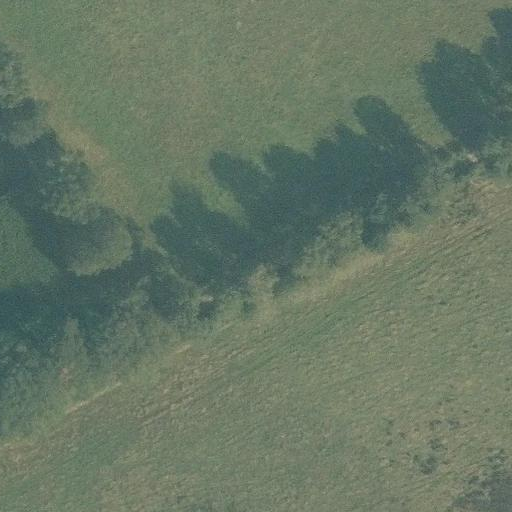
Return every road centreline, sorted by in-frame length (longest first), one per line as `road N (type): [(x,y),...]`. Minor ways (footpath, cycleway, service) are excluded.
road 1 (track): [(143,336),(511,138)]
road 2 (track): [(143,336),(0,93)]
road 3 (track): [(143,336),(0,410)]
